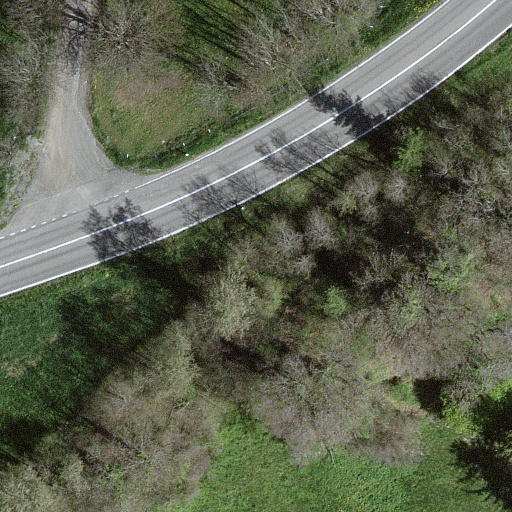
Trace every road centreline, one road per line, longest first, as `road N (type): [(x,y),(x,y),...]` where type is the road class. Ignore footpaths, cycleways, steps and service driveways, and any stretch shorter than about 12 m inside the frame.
road 1 (tertiary): [(0,259),(284,139),(474,0)]
road 2 (track): [(49,238),(86,0)]
